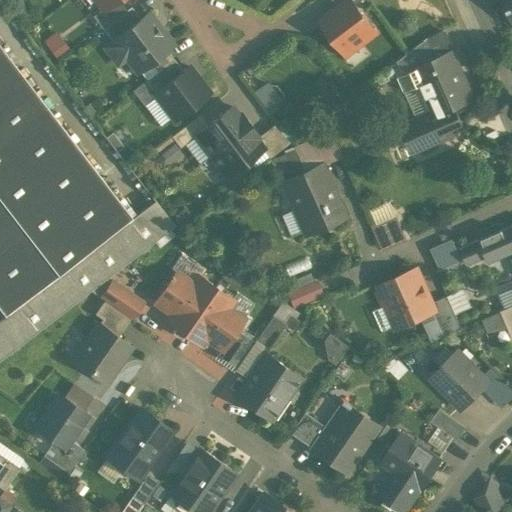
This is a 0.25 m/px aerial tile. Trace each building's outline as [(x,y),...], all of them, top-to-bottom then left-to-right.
[(103,8),(92,16),(102,29),(131,8),(131,7),(126,11),(117,0),(115,0),(106,7),(105,6),(103,8)] [(96,0),(103,8),(105,6),(106,7),(115,0),(96,0)] [(356,5),(351,0),(347,0),(338,8),(320,21),(341,48),(351,41),(356,47),(376,32),(356,5)] [(131,8),(102,29),(113,43),(116,40),(115,39),(140,19),(131,8)] [(140,19),(115,39),(116,40),(128,56),(126,58),(137,72),(172,45),(148,13),(140,19)] [(47,35),(56,54),(69,49),(60,29),(47,35)] [(424,40),(397,62),(402,75),(415,69),(415,68),(433,60),(424,40)] [(131,217),(0,46),(0,308),(4,315),(0,318),(0,340),(9,353),(175,226),(154,200),(131,217)] [(433,60),(415,68),(415,69),(422,84),(427,95),(423,97),(425,101),(430,99),(436,112),(424,117),(423,114),(402,124),(409,140),(413,138),(418,149),(435,142),(434,139),(450,133),(448,128),(461,123),(454,107),(471,99),(458,70),(460,69),(452,52),(433,60)] [(174,59),(145,81),(154,93),(183,71),(174,59)] [(183,71),(154,93),(174,119),(184,111),(186,113),(197,104),(195,103),(209,93),(189,67),(183,71)] [(402,75),(398,77),(405,92),(422,84),(415,69),(402,75)] [(272,78),(258,86),(271,110),(285,102),(272,78)] [(239,117),(232,107),(207,126),(195,135),(195,136),(226,177),(263,149),(263,148),(256,139),(258,137),(241,116),(239,117)] [(199,116),(183,127),(192,139),(195,136),(195,135),(207,126),(199,116)] [(402,124),(390,129),(397,146),(409,140),(402,124)] [(258,137),(256,139),(263,148),(263,149),(270,158),(289,144),(274,125),(258,137)] [(344,125),(329,131),(340,156),(355,149),(344,125)] [(183,127),(155,149),(164,160),(192,139),(183,127)] [(329,131),(294,147),(304,169),(318,163),(319,165),(341,157),(340,156),(329,131)] [(304,169),(280,180),(281,183),(283,182),(304,228),(302,229),(303,231),(343,213),(334,194),(333,195),(319,165),(318,163),(304,169)] [(384,248),(409,236),(391,197),(372,206),(378,220),(373,223),(384,248)] [(511,222),(480,237),(490,259),(511,248),(511,222)] [(439,267),(463,260),(456,236),(432,243),(439,267)] [(416,269),(379,286),(381,291),(377,292),(383,304),(387,302),(397,326),(432,310),(434,310),(430,303),(416,269)] [(193,284),(176,273),(156,302),(172,313),(172,314),(168,320),(184,332),(215,288),(198,276),(193,284)] [(317,275),(288,290),(296,306),(325,290),(317,275)] [(142,302),(112,282),(101,298),(104,301),(130,319),(142,302)] [(215,288),(184,332),(201,344),(206,337),(222,348),(223,348),(236,329),(243,319),(226,308),(232,299),(215,288)] [(447,295),(430,303),(434,310),(432,310),(444,336),(461,328),(447,295)] [(130,319),(104,301),(94,314),(121,333),(130,319)] [(511,306),(500,311),(511,338),(511,337),(511,306)] [(272,315),(256,340),(269,349),(286,325),(272,315)] [(131,347),(98,323),(73,359),(106,382),(131,347)] [(236,329),(223,348),(222,348),(217,355),(236,368),(254,342),(236,329)] [(0,340),(0,359),(9,353),(0,340)] [(489,381),(458,350),(430,377),(461,408),(489,381)] [(265,352),(235,396),(271,420),(300,377),(265,352)] [(88,415),(57,394),(35,427),(53,440),(65,448),(70,440),(88,415)] [(325,426),(311,447),(344,470),(376,424),(343,401),(325,426)] [(172,427),(141,406),(110,452),(125,463),(121,468),(137,479),(172,427)] [(466,426),(439,408),(430,421),(457,440),(466,426)] [(325,426),(304,411),(289,433),(311,447),(325,426)] [(440,460),(401,433),(381,461),(398,472),(382,495),(380,493),(379,495),(402,511),(403,511),(420,487),(421,488),(440,460)] [(70,440),(65,448),(53,440),(43,455),(68,472),(84,449),(70,440)] [(200,449),(170,494),(195,511),(206,511),(234,473),(200,449)] [(19,468),(0,454),(0,486),(4,489),(19,468)] [(148,473),(132,495),(144,503),(159,481),(148,473)] [(106,511),(71,490),(59,510),(62,511),(106,511)] [(281,505),(263,493),(249,511),(290,511),(285,508),(286,507),(282,505),(281,505)] [(0,498),(0,511),(5,511),(10,506),(0,498)]
